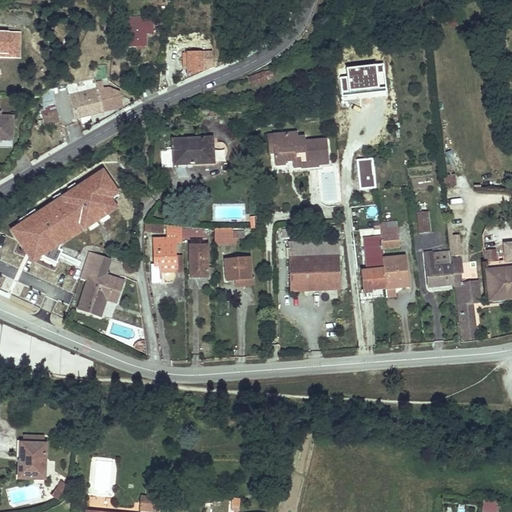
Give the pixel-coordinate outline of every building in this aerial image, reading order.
[(145,29),(144,17),(127,18),(129,46),(137,45),(137,50),(144,49),(143,29),(145,29)] [(0,31),(0,56),(21,57),(22,31),(0,31)] [(380,39),(366,41),(367,50),(381,48),(380,39)] [(208,68),(208,52),(183,53),(184,65),(187,65),(187,75),(208,68)] [(264,72),(249,78),(252,87),(267,81),(264,72)] [(102,81),(68,88),(75,118),(114,109),(113,105),(121,104),(119,92),(109,88),(104,89),(102,81)] [(42,112),(52,95),(50,88),(41,94),(41,97),(39,101),(42,112)] [(43,116),(56,113),(52,95),(42,112),(43,116)] [(56,113),(43,116),(46,125),(59,122),(56,113)] [(0,140),(1,139),(11,140),(11,116),(0,115),(0,140)] [(67,129),(70,138),(76,136),(73,127),(67,129)] [(318,165),(329,164),(326,140),(305,142),(304,137),(297,138),(297,133),(288,134),(289,141),(277,142),(278,152),(274,152),(275,165),(282,164),(285,164),(285,160),(292,160),(300,159),(301,167),(301,168),(319,166),(318,165)] [(289,141),(288,134),(272,135),(274,152),(278,152),(277,142),(289,141)] [(212,138),(173,140),(174,165),(213,163),(224,161),(226,159),(227,157),(228,154),(228,151),(226,147),(224,144),(220,142),(213,143),(212,138)] [(172,150),(161,150),(162,167),(172,167),(172,150)] [(300,159),(292,160),(293,167),(301,167),(300,159)] [(123,176),(92,166),(90,174),(120,183),(123,176)] [(454,174),(443,175),(443,186),(454,186),(454,174)] [(113,209),(70,197),(63,223),(78,228),(79,223),(107,231),(113,209)] [(11,211),(0,219),(0,228),(16,217),(11,211)] [(427,211),(417,212),(419,233),(429,232),(427,211)] [(397,221),(379,223),(381,241),(399,240),(397,221)] [(152,225),(145,224),(144,233),(152,235),(152,232),(152,225)] [(162,225),(152,225),(152,232),(162,233),(162,225)] [(182,242),(181,226),(167,226),(168,239),(175,239),(175,241),(182,242)] [(207,229),(192,228),(192,238),(204,238),(204,234),(207,234),(207,229)] [(296,228),(281,229),(282,238),(292,237),(292,234),(297,233),(296,228)] [(234,229),(216,229),(215,244),(236,244),(237,237),(244,238),(244,231),(234,231),(234,229)] [(460,255),(459,235),(449,236),(450,255),(460,255)] [(511,236),(503,237),(504,251),(506,262),(511,261),(511,236)] [(377,238),(363,240),(365,259),(373,259),(374,269),(360,270),(362,293),(372,292),(371,289),(385,288),(382,258),(381,249),(381,248),(381,246),(378,247),(377,238)] [(175,241),(175,239),(168,239),(154,239),(155,265),(151,265),(152,283),(161,283),(160,270),(176,270),(175,258),(175,241)] [(338,240),(288,243),(290,292),(340,290),(338,240)] [(399,248),(399,240),(381,241),(381,246),(381,248),(381,249),(399,248)] [(207,277),(207,245),(190,246),(190,266),(191,266),(191,277),(207,277)] [(494,249),(484,250),(486,264),(496,263),(494,249)] [(434,267),(432,252),(425,253),(428,284),(440,283),(440,286),(453,285),(451,266),(434,267)] [(110,260),(90,253),(81,279),(88,282),(91,271),(105,276),(110,260)] [(405,257),(382,258),(385,288),(394,288),(394,283),(407,282),(405,257)] [(183,272),(183,258),(175,258),(176,270),(176,272),(183,272)] [(250,258),(225,260),(227,280),(251,278),(250,258)] [(472,304),(470,284),(462,284),(459,261),(451,263),(451,266),(453,285),(453,286),(455,285),(462,340),(472,339),(477,338),(475,322),(472,319),(470,304),(472,304)] [(486,264),(487,271),(511,268),(511,261),(506,262),(496,263),(486,264)] [(511,268),(487,271),(490,301),(511,298),(511,268)] [(91,271),(88,282),(78,310),(100,318),(107,300),(118,303),(125,282),(105,276),(91,271)] [(138,351),(146,354),(145,343),(141,343),(138,347),(138,351)] [(290,451),(284,428),(278,429),(283,452),(290,451)] [(45,479),(46,444),(45,444),(25,444),(21,444),(20,451),(20,457),(19,470),(19,478),(45,479)] [(56,478),(51,486),(59,491),(64,483),(56,478)] [(59,491),(51,486),(46,493),(54,498),(59,491)] [(158,511),(160,499),(146,498),(145,510),(158,511)] [(496,511),(498,502),(484,501),(482,511),(496,511)]
